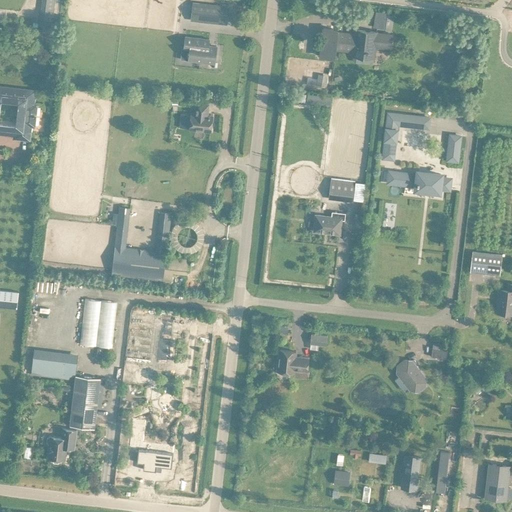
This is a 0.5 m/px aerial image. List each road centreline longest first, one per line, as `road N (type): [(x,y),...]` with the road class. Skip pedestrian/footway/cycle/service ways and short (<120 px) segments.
road 1 (track): [(352,210),(324,201),(325,137),(311,111),(287,112),(268,283),(329,291),(330,279),(342,281)]
road 2 (residential): [(472,136),(442,322),(240,305)]
road 3 (residential): [(240,305),(274,0)]
road 4 (residential): [(214,511),(240,305)]
road 5 (residential): [(140,511),(0,495)]
